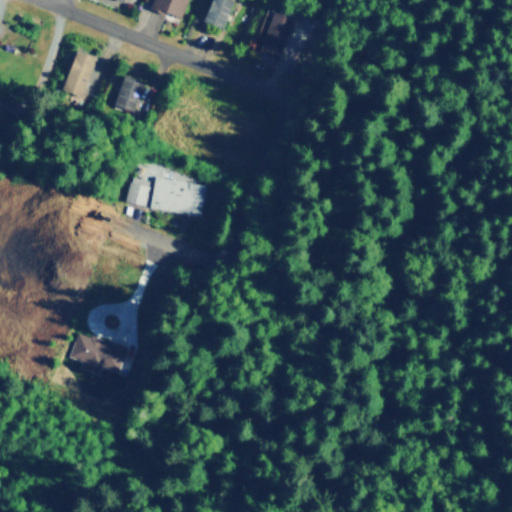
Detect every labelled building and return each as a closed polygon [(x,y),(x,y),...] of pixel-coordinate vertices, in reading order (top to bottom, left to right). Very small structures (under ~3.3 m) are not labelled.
[(184,0),(149,0),(148,4),(177,16),(184,0)] [(203,0),(206,1),(200,19),(222,26),(230,1),(227,0),(203,0)] [(258,43),(270,10),(264,8),(253,41),(258,43)] [(292,17),(269,10),(257,51),(279,57),(292,17)] [(95,54),(75,46),(59,86),(79,95),(95,54)] [(130,110),(141,80),(121,73),(110,102),(130,110)] [(141,203),(148,179),(128,174),(122,198),(141,203)] [(147,205),(197,213),(202,182),(152,174),(147,205)] [(76,366),(97,373),(99,364),(116,370),(124,346),(74,330),(66,355),(78,359),(76,366)]
